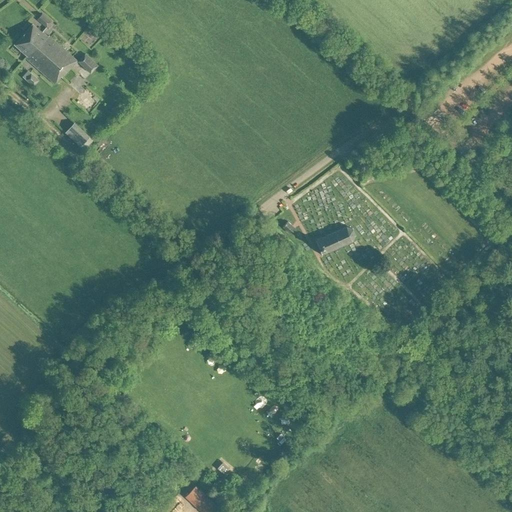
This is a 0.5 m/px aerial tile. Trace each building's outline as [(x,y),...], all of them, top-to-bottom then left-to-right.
[(41,14),(37,19),(46,27),(50,22),(41,14)] [(61,77),(62,78),(77,61),(49,37),(48,38),(32,24),(14,45),(27,56),(25,57),(54,84),(61,77)] [(19,74),(30,83),(35,77),(24,68),(19,74)] [(85,149),(95,138),(75,121),(66,132),(85,149)] [(289,234),(294,228),(287,222),(282,227),(289,234)] [(321,254),(351,241),(355,235),(352,229),(346,227),(315,240),(321,254)] [(254,448),(247,441),(239,449),(246,456),(254,448)] [(202,511),(218,511),(225,506),(199,482),(186,496),(202,511)]
